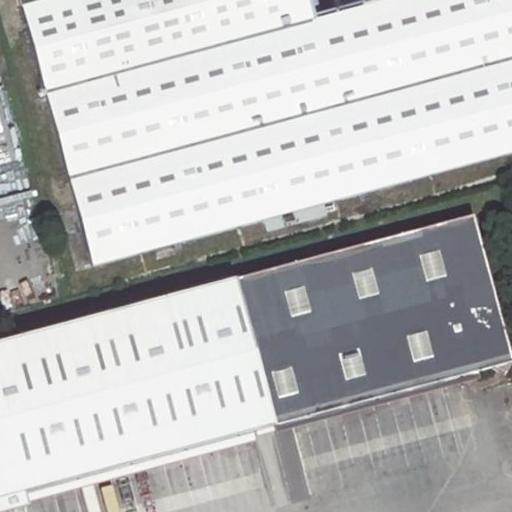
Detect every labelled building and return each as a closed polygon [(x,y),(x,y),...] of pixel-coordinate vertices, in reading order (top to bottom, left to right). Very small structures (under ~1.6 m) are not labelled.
[(229,0),(17,0),(74,209),(89,266),(511,152),(511,0),(394,0),(386,2),(385,0),(339,0),(343,14),(311,22),(306,5),(236,23),(229,0)] [(306,5),(304,0),(229,0),(236,23),(306,5)] [(75,271),(89,266),(74,209),(60,213),(75,271)] [(467,217),(233,280),(270,426),(489,367),(501,374),(506,363),(467,217)] [(0,511),(24,506),(20,492),(270,426),(233,280),(0,343),(0,511)]
